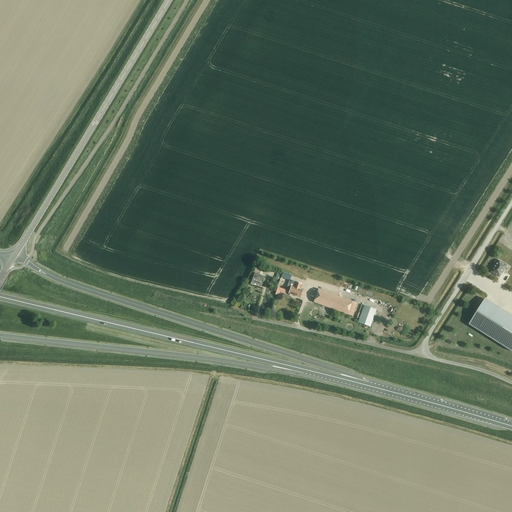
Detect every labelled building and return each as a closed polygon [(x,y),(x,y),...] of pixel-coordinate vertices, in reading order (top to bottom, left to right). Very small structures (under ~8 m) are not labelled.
[(491,272),(499,278),(507,266),(499,260),(491,272)] [(261,270),(259,270),(254,268),(252,273),(253,274),(251,281),(256,283),(255,284),(261,286),(263,278),(260,277),(260,276),(259,276),(261,270)] [(283,272),(281,277),(289,280),(291,275),(283,272)] [(287,293),(299,297),(301,291),(299,290),(301,284),(294,282),(293,282),(289,280),(285,290),(288,291),(287,293)] [(339,287),(350,290),(352,285),(341,282),(339,287)] [(351,316),(356,303),(318,289),(313,302),(326,307),(325,309),(328,311),(329,308),(351,316)] [(511,315),(486,299),(469,325),(511,351),(511,315)] [(370,327),(376,310),(364,306),(361,313),(359,319),(357,323),(370,327)]
